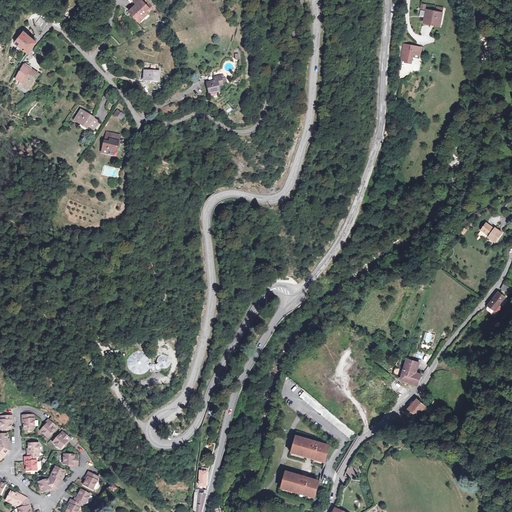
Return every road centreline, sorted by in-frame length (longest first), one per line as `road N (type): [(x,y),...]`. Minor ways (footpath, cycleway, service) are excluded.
road 1 (tertiary): [(292,300),(273,288),(255,306),(186,435),(163,443),(151,428),(190,385),(208,326),(212,200),(236,192),(273,198),(292,179),(309,122),(316,0)]
road 2 (residential): [(92,57),(142,122),(167,125),(200,114),(247,132),(262,117),(301,0)]
road 3 (tertiary): [(388,0),(376,150),(341,236),(292,300)]
road 4 (unclassified): [(328,511),(357,444),(417,389),(500,282),(511,253)]
road 5 (tertiary): [(292,300),(239,386),(203,511)]
road 6 (track): [(511,400),(467,425),(379,428)]
road 7 (track): [(425,27),(416,64),(401,78),(380,134)]
